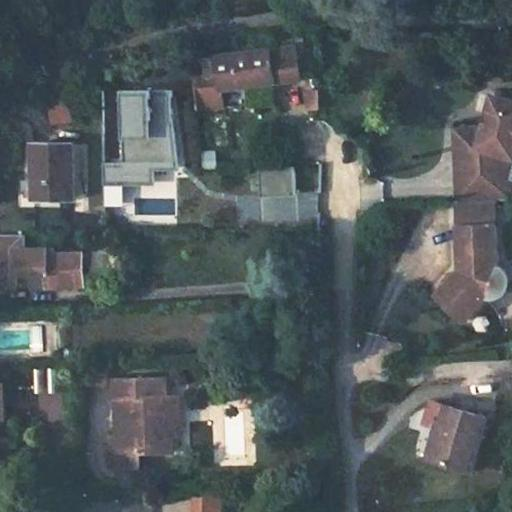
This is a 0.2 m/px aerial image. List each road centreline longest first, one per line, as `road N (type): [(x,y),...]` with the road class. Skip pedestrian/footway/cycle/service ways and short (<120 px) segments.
road 1 (residential): [(511,38),(265,29),(0,65)]
road 2 (unknown): [(321,149),(345,390)]
road 3 (residential): [(359,511),(345,390),(378,370),(400,376)]
